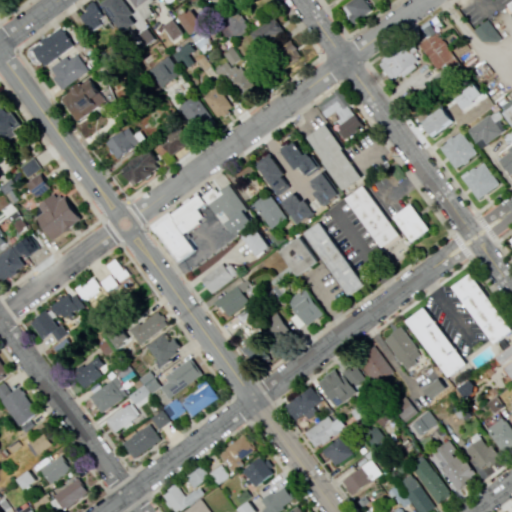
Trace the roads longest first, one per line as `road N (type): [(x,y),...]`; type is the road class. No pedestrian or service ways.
road 1 (residential): [(100,511),(431,267)]
road 2 (residential): [(131,218),(423,0)]
road 3 (tertiary): [(334,511),(152,263)]
road 4 (residential): [(138,511),(0,322)]
road 5 (residential): [(342,60),(469,233)]
road 6 (tertiary): [(93,184),(0,56)]
road 7 (residential): [(0,314),(113,231)]
